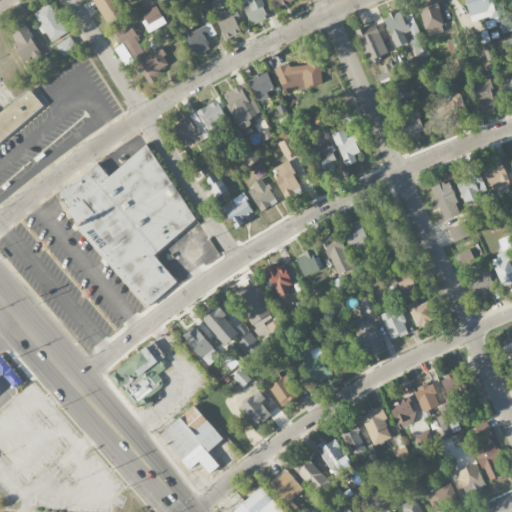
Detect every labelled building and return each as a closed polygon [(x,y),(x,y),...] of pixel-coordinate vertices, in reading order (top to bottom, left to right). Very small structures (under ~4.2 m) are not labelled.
[(115,0),(92,0),(108,26),(125,16),(115,0)] [(244,8),(252,25),(270,17),(261,0),(247,0),(250,5),(244,8)] [(427,36),(446,31),(437,0),(427,0),(418,3),(427,36)] [(465,0),(472,24),(501,15),(497,0),(465,0)] [(51,42),(67,32),(49,4),(33,14),(51,42)] [(139,16),(150,33),(167,22),(156,6),(139,16)] [(225,40),(241,33),(231,8),(221,12),(219,7),(212,10),(225,40)] [(395,48),(407,43),(404,33),(411,31),(414,39),(410,41),(418,61),(429,57),(413,14),(403,18),(400,11),(383,17),(395,48)] [(9,31),(16,43),(13,45),(22,63),(41,53),(25,22),(9,31)] [(117,28),(141,83),(171,70),(162,48),(145,55),(131,22),(117,28)] [(206,37),(215,34),(211,23),(184,33),(193,56),(211,49),(206,37)] [(355,31),(370,63),(389,54),(377,29),(371,32),(367,25),(355,31)] [(57,45),(64,56),(78,48),(71,36),(57,45)] [(511,38),(503,40),(505,52),(511,50),(511,38)] [(458,53),(455,39),(446,40),(450,55),(458,53)] [(466,69),(463,57),(450,59),(453,71),(466,69)] [(280,92),(323,85),(319,61),(276,68),(280,92)] [(269,98),(267,92),(274,89),(267,72),(248,79),(257,103),(269,98)] [(473,82),(480,109),(495,105),(489,78),(473,82)] [(251,125),(248,119),(260,113),(245,83),(222,94),(240,131),(251,125)] [(0,145),(46,110),(30,89),(0,112),(0,145)] [(445,122),(468,113),(460,92),(452,96),(450,90),(434,97),(445,122)] [(229,123),(218,101),(190,114),(201,136),(229,123)] [(397,117),(404,138),(425,131),(418,110),(397,117)] [(191,118),(174,126),(184,148),(201,140),(191,118)] [(316,123),(324,140),(330,137),(322,120),(316,123)] [(336,133),(342,165),(356,163),(354,154),(359,153),(356,136),(348,137),(346,131),(336,133)] [(286,159),(298,153),(290,137),(278,144),(286,159)] [(308,153),(319,176),(337,167),(325,145),(308,153)] [(145,310),(178,284),(155,254),(200,219),(144,147),(108,176),(99,164),(57,197),(145,310)] [(259,160),(252,150),(239,159),(245,169),(259,160)] [(491,190),(510,183),(501,160),(482,167),(491,190)] [(287,198),(303,189),(286,161),(271,170),(287,198)] [(214,197),(226,192),(219,173),(207,178),(214,197)] [(481,191),(485,189),(480,174),(457,182),(466,207),(484,200),(481,191)] [(260,212),(277,202),(264,179),(247,189),(260,212)] [(444,221),(461,214),(448,181),(431,188),(444,221)] [(221,206),(234,228),(256,215),(243,194),(221,206)] [(390,252),(406,245),(389,209),(374,216),(390,252)] [(470,235),(465,222),(448,229),(454,242),(470,235)] [(344,229),(350,248),(362,243),(366,254),(372,252),(363,223),(344,229)] [(338,276),(354,268),(337,233),(322,240),(338,276)] [(474,259),(470,249),(457,254),(462,264),(474,259)] [(303,277),(320,270),(312,250),(295,256),(303,277)] [(511,265),(506,252),(490,259),(503,287),(511,282),(511,265)] [(268,289),(275,287),(278,297),(293,293),(284,263),(263,270),(268,289)] [(497,288),(489,270),(469,279),(477,297),(497,288)] [(403,296),(415,292),(411,278),(398,282),(403,296)] [(256,292),(261,289),(255,279),(234,292),(256,326),(272,316),(256,292)] [(435,319),(428,301),(418,305),(417,301),(407,304),(416,327),(435,319)] [(226,345),(240,332),(215,306),(201,319),(226,345)] [(410,332),(398,306),(380,314),(391,340),(410,332)] [(352,321),(366,356),(384,349),(370,314),(352,321)] [(208,366),(220,356),(194,325),(182,335),(208,366)] [(248,356),(261,348),(251,333),(238,341),(248,356)] [(331,344),(339,365),(355,359),(346,338),(331,344)] [(171,364),(153,341),(108,374),(131,405),(163,381),(157,374),(171,364)] [(301,354),(312,383),(330,376),(319,347),(301,354)] [(233,377),(242,387),(251,380),(242,370),(233,377)] [(467,393),(458,371),(441,378),(450,400),(467,393)] [(281,378),(279,373),(266,378),(278,408),(298,400),(288,375),(281,378)] [(440,405),(431,383),(413,390),(423,413),(440,405)] [(256,394),(240,408),(256,426),(272,412),(256,394)] [(390,404),(399,429),(416,423),(407,398),(390,404)] [(448,403),(440,408),(443,415),(436,419),(445,437),(461,428),(448,403)] [(159,433),(182,461),(201,445),(207,453),(224,440),(195,405),(159,433)] [(361,417),(374,446),(393,437),(380,408),(361,417)] [(480,440),(492,435),(486,422),(467,431),(470,439),(478,436),(480,440)] [(368,454),(355,425),(341,431),(355,460),(368,454)] [(454,447),(465,441),(460,432),(450,437),(454,447)] [(316,446),(336,478),(353,467),(335,439),(327,444),(325,440),(316,446)] [(488,482),(509,473),(496,441),(475,450),(488,482)] [(314,492),(327,481),(310,460),(297,471),(314,492)] [(456,471),(465,497),(485,490),(477,464),(456,471)] [(287,504),(303,489),(286,470),(270,485),(287,504)] [(457,500),(450,483),(428,493),(435,510),(457,500)] [(282,511),(261,487),(232,511),(282,511)] [(416,511),(421,510),(417,499),(400,505),(402,511),(416,511)]
